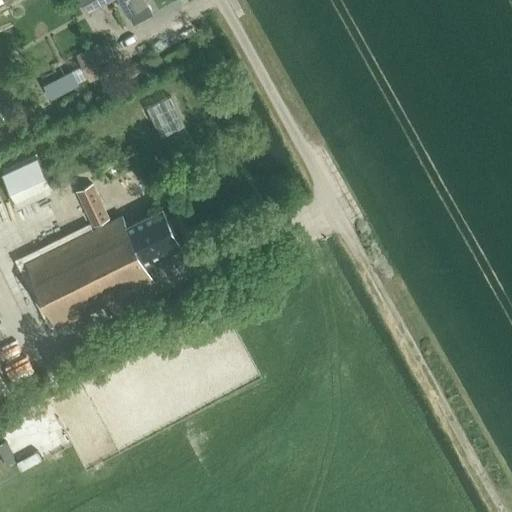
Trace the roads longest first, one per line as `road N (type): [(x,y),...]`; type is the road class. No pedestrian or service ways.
road 1 (track): [(499,511),(344,233)]
road 2 (unclassified): [(344,233),(216,0)]
